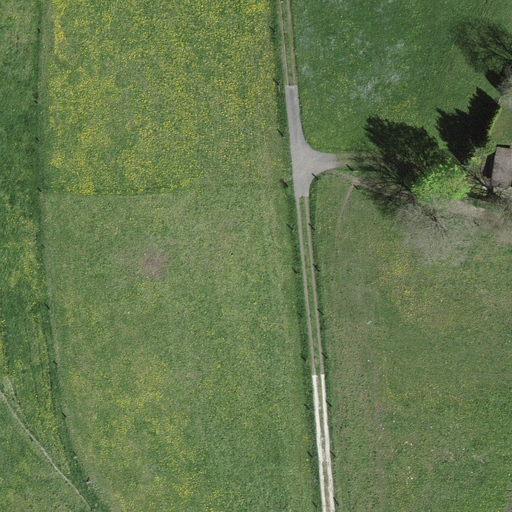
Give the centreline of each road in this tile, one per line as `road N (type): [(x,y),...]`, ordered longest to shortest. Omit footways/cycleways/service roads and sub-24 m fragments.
road 1 (track): [(329,511),(296,162)]
road 2 (track): [(296,162),(346,158),(442,172),(492,191)]
road 3 (track): [(296,162),(283,0)]
